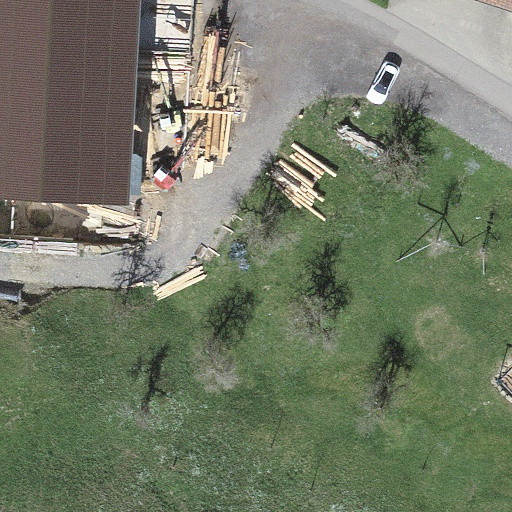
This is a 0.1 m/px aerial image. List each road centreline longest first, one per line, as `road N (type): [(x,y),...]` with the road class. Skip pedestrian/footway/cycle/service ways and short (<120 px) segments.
road 1 (track): [(219,0),(162,67),(87,94),(0,53)]
road 2 (track): [(511,116),(352,12),(295,0)]
